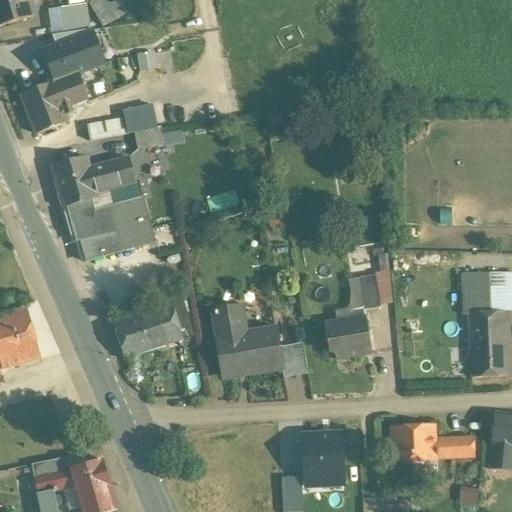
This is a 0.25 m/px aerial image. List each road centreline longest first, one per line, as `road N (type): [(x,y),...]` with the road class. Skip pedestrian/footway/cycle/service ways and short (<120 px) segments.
road 1 (residential): [(129,429),(235,408),(511,394)]
road 2 (secondary): [(129,429),(0,140)]
